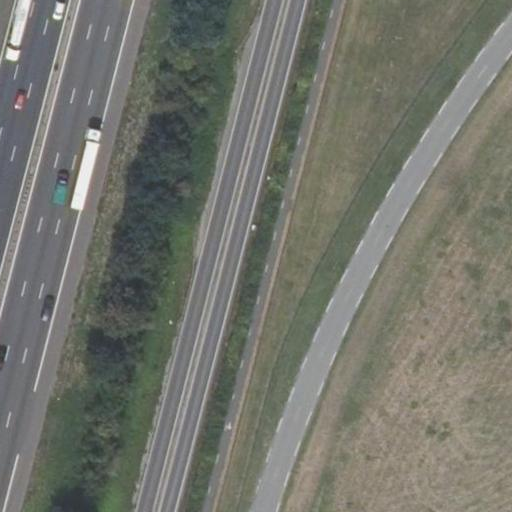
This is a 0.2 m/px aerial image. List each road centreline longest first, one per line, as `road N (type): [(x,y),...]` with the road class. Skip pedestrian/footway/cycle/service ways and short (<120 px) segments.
road 1 (secondary): [(167,511),(298,0)]
road 2 (secondary): [(275,0),(145,511)]
road 3 (motorway): [(0,430),(109,0)]
road 4 (motorway): [(40,0),(0,159)]
